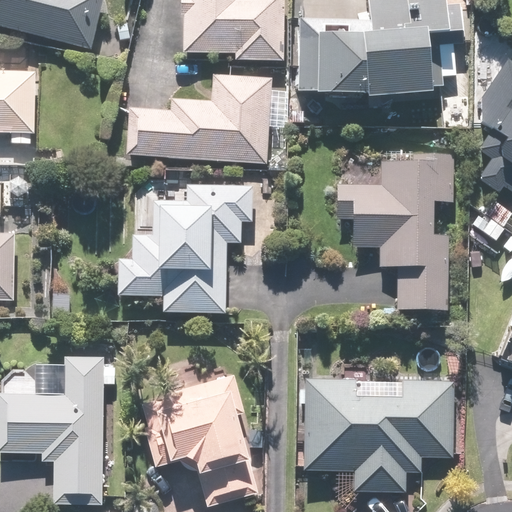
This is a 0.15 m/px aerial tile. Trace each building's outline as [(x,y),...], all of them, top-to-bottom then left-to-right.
[(0,0),(0,24),(94,50),(107,0),(0,0)] [(187,0),(186,51),(238,53),(238,61),(285,63),(287,0),(187,0)] [(329,25),(303,25),(301,92),(444,94),(444,79),(460,79),(450,0),(371,0),(375,32),(329,34),(329,25)] [(511,62),(483,103),(493,109),(470,141),(496,159),(481,181),(502,196),(508,188),(511,190),(511,62)] [(0,163),(10,164),(36,165),(37,133),(39,71),(0,70),(0,163)] [(174,111),(132,109),(129,156),(267,164),(272,79),(217,76),(215,103),(175,101),(174,111)] [(458,204),(459,155),(384,153),(383,186),(341,185),(340,219),(356,219),(356,248),(384,248),(383,266),(400,267),(399,310),(449,311),(452,237),(438,237),(439,203),(458,204)] [(256,186),(137,183),(136,260),(122,259),(121,295),(168,296),(168,312),(228,313),(229,242),(244,243),(245,222),(255,222),(256,186)] [(0,299),(17,299),(17,234),(0,234),(0,299)] [(3,380),(2,391),(0,454),(46,455),(45,462),(58,462),(57,503),(103,504),(107,386),(120,386),(121,359),(69,357),(67,394),(38,393),(39,364),(3,380)] [(311,375),(311,378),(307,469),(358,471),(358,491),(408,493),(409,472),(423,473),(424,456),(455,457),(458,381),(311,375)] [(256,459),(234,378),(142,403),(160,468),(202,457),(215,505),(261,492),(252,460),(256,459)]
